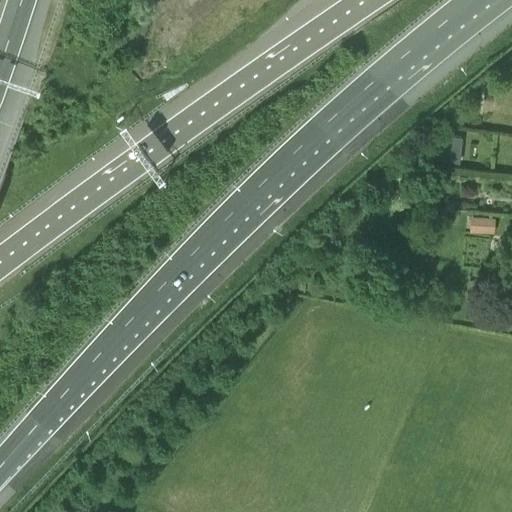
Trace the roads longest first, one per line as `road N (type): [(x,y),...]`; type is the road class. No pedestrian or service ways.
road 1 (motorway): [(0,470),(272,177),(476,0)]
road 2 (motorway): [(369,0),(0,262)]
